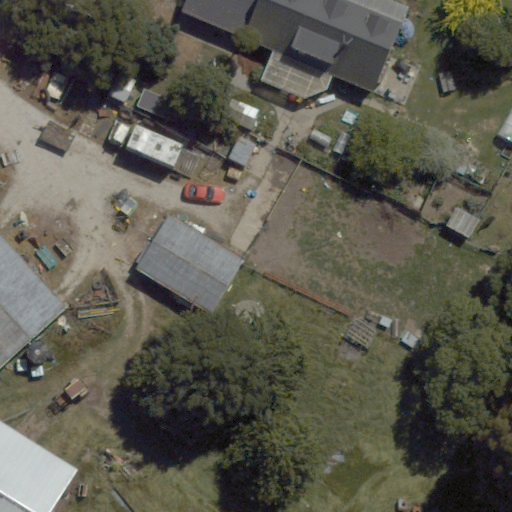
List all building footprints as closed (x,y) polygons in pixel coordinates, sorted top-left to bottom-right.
[(408,29),(342,0),(187,0),(177,23),(372,110),(408,29)] [(120,124),(108,147),(170,181),(183,158),(120,124)] [(44,134),(29,159),(100,201),(115,175),(44,134)] [(167,220),(133,280),(212,325),(246,265),(167,220)] [(0,239),(0,377),(69,316),(0,239)] [(60,511),(80,482),(0,431),(0,511),(60,511)]
